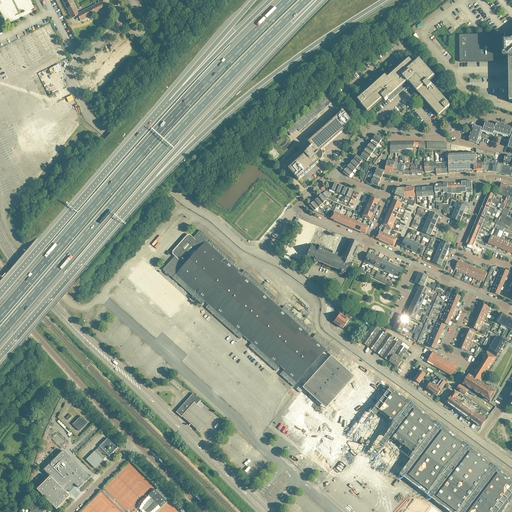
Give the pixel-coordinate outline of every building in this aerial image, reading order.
[(74,6),(71,1),(65,4),(67,9),(74,6)] [(104,9),(103,6),(105,5),(103,3),(100,4),(99,3),(96,5),(99,11),(104,9)] [(99,11),(96,5),(91,7),(94,14),(99,11)] [(76,10),(74,6),(67,9),(70,14),(76,10)] [(94,14),(91,7),(86,10),(89,16),(94,14)] [(79,15),(78,14),(76,10),(70,14),(72,19),(75,17),(79,15)] [(89,16),(86,10),(81,12),(85,19),(89,16)] [(85,19),(81,12),(78,14),(79,15),(75,17),(77,20),(79,19),(80,21),(85,19)] [(511,38),(511,39),(511,38),(503,38),(503,34),(459,35),(460,62),(509,61),(509,101),(511,101),(511,38)] [(95,56),(87,63),(89,65),(83,71),(88,77),(98,67),(94,62),(98,59),(95,56)] [(434,77),(419,61),(414,66),(409,60),(390,78),(388,79),(385,77),(363,97),(362,97),(358,100),(362,105),(368,111),(383,98),(385,101),(393,94),(394,95),(400,90),(408,83),(421,98),(422,97),(439,115),(445,109),(446,110),(450,106),(428,82),(434,77)] [(92,93),(113,72),(108,67),(87,88),(92,93)] [(286,130),(291,134),(297,129),(299,131),(331,103),(325,96),(286,130)] [(320,150),(352,122),(342,110),(341,110),(340,110),(340,111),(340,112),(341,112),(307,142),(311,146),(305,151),(306,152),(287,168),(297,180),(298,180),(299,180),(299,179),(299,178),(319,160),(320,160),(321,159),(321,158),(322,157),(322,156),(322,155),(322,154),(322,153),(321,152),(321,151),(320,150)] [(488,135),(491,124),(486,122),(484,129),(473,125),(472,131),(481,134),(482,132),(486,133),(486,134),(488,135)] [(493,136),(497,123),(496,126),(491,124),(488,135),(489,135),(489,134),(493,136)] [(497,123),(493,136),(497,137),(498,134),(499,134),(502,125),(497,123)] [(504,137),(508,126),(502,125),(499,134),(503,136),(504,137)] [(480,138),(481,134),(472,131),(470,136),(481,139),(481,138),(480,138)] [(379,144),(382,139),(376,135),(373,139),(379,144)] [(480,141),(481,139),(470,136),(468,141),(478,145),(479,141),(480,141)] [(376,148),(379,144),(373,139),(370,144),(376,148)] [(413,147),(414,142),(390,142),(390,153),(395,154),(401,154),(406,154),(406,152),(413,153),(413,147)] [(373,152),(376,148),(370,144),(367,148),(373,152)] [(370,157),(373,152),(367,148),(364,153),(370,157)] [(494,157),(495,153),(476,148),(476,153),(482,155),(482,154),(494,157)] [(367,161),(370,157),(364,153),(361,157),(367,161)] [(476,153),(448,154),(448,165),(449,173),(473,172),(473,171),(477,171),(476,167),(476,163),(476,153)] [(363,160),(360,158),(357,156),(354,160),(359,165),(363,160)] [(359,165),(354,160),(350,164),(356,169),(359,165)] [(393,172),(394,165),(395,160),(392,160),(391,162),(387,161),(385,170),(393,172)] [(412,164),(406,163),(407,160),(405,160),(405,164),(404,175),(411,175),(412,164)] [(485,162),(484,162),(483,162),(483,163),(476,163),(477,172),(482,172),(482,167),(485,167),(485,162)] [(511,170),(511,168),(509,167),(510,164),(504,163),(501,174),(507,175),(511,176),(511,173),(511,170)] [(356,169),(350,164),(347,168),(353,173),(356,169)] [(353,173),(347,168),(343,173),(349,177),(353,173)] [(382,176),(384,171),(377,168),(375,174),(382,176)] [(378,187),(380,181),(373,179),(371,184),(378,187)] [(335,191),(338,184),(332,182),(329,189),(329,191),(334,193),(334,191),(335,191)] [(461,193),(462,183),(452,183),(452,194),(455,194),(461,194),(461,193)] [(504,196),(508,185),(502,183),(497,193),(504,196)] [(340,194),(343,187),(338,184),(335,191),(340,194)] [(345,196),(348,189),(343,187),(340,194),(345,196)] [(409,194),(409,187),(406,187),(406,188),(398,189),(397,189),(397,190),(395,195),(401,197),(402,194),(406,194),(409,194)] [(415,197),(415,187),(412,188),(412,187),(409,187),(409,194),(406,194),(407,200),(408,201),(409,201),(410,199),(410,197),(415,197)] [(350,198),(353,191),(348,189),(345,196),(350,198)] [(493,198),(495,195),(488,192),(486,197),(501,203),(501,202),(499,201),(496,199),(493,198)] [(327,200),(321,194),(317,198),(322,204),(327,200)] [(402,204),(404,199),(407,200),(406,194),(402,194),(401,197),(395,195),(396,195),(395,197),(394,197),(393,200),(402,204)] [(379,199),(377,199),(378,198),(374,196),(374,197),(371,196),(368,201),(378,205),(379,202),(378,202),(379,199)] [(501,203),(486,197),(484,201),(491,204),(492,202),(494,203),(498,205),(497,207),(502,209),(505,205),(501,203)] [(322,204),(317,198),(313,202),(318,207),(322,204)] [(376,207),(377,207),(378,205),(368,201),(367,200),(365,205),(367,205),(366,206),(375,209),(376,207)] [(400,208),(402,204),(393,200),(392,202),(391,205),(400,208)] [(484,201),(482,206),(497,212),(498,210),(490,207),(491,204),(484,201)] [(318,207),(313,202),(311,203),(309,206),(314,211),(318,207)] [(464,212),(466,206),(458,203),(456,208),(464,212)] [(398,213),(400,208),(391,205),(390,207),(388,209),(398,213)] [(374,210),(375,209),(366,206),(364,211),(373,215),(375,212),(374,212),(374,210)] [(497,212),(482,206),(480,210),(487,213),(488,211),(499,215),(499,213),(497,212)] [(456,208),(454,213),(462,217),(464,212),(456,208)] [(511,222),(511,218),(509,217),(509,218),(506,216),(509,211),(504,208),(502,214),(503,214),(499,221),(497,220),(495,224),(508,229),(511,222)] [(396,218),(398,213),(388,209),(387,212),(388,212),(387,215),(396,218)] [(488,217),(489,214),(487,213),(480,210),(478,215),(491,221),(492,219),(489,218),(490,217),(488,217)] [(336,222),(339,214),(333,211),(330,219),(333,220),(333,221),(336,222)] [(373,215),(364,211),(362,216),(365,217),(367,218),(370,219),(370,220),(372,217),(373,216),(373,215)] [(437,221),(439,215),(431,212),(429,217),(437,221)] [(460,222),(462,217),(454,213),(451,218),(460,222)] [(342,225),(345,216),(339,214),(336,222),(342,225)] [(393,223),(396,218),(387,215),(386,217),(385,217),(384,219),(393,223)] [(347,227),(351,219),(345,216),(342,225),(347,227)] [(476,221),(490,226),(490,224),(486,222),(487,220),(485,219),(478,216),(476,221)] [(435,226),(437,221),(429,217),(427,222),(435,226)] [(353,230),(357,221),(351,219),(347,227),(353,230)] [(391,229),(393,223),(384,219),(383,222),(384,222),(383,225),(385,226),(388,227),(390,228),(391,229)] [(359,232),(362,224),(357,221),(353,230),(359,232)] [(490,227),(490,226),(476,221),(474,225),(481,228),(483,229),(484,227),(492,230),(493,228),(490,227)] [(433,231),(435,226),(427,222),(424,227),(433,231)] [(368,226),(362,224),(359,232),(362,233),(362,232),(365,234),(368,226)] [(480,230),(481,228),(474,225),(472,230),(481,234),(482,231),(480,230)] [(431,236),(433,231),(424,227),(422,232),(431,236)] [(174,256),(163,269),(165,272),(164,273),(169,276),(202,304),(204,301),(208,305),(205,308),(240,339),(243,336),(251,343),(248,346),(272,368),(276,371),(280,367),(284,370),(280,374),(295,388),(331,348),(329,347),(316,334),(312,339),(308,335),(312,331),(284,306),(282,309),(273,302),(276,299),(272,295),(244,270),(242,273),(234,266),(235,264),(236,263),(200,230),(193,238),(188,243),(187,242),(184,242),(178,248),(179,251),(177,251),(175,254),(175,255),(174,256)] [(481,234),(472,230),(470,234),(477,237),(478,235),(488,239),(489,237),(488,237),(484,235),(481,234)] [(382,242),(385,234),(379,231),(376,238),(379,240),(379,241),(382,242)] [(387,244),(391,236),(385,234),(382,242),(387,244)] [(476,240),(477,237),(470,234),(468,239),(479,243),(483,245),(484,243),(479,241),(478,241),(476,240)] [(493,246),(497,236),(495,235),(494,236),(492,235),(488,243),(493,246)] [(394,246),(397,239),(391,236),(387,244),(390,245),(394,246)] [(498,248),(501,239),(499,238),(500,237),(497,236),(493,246),(498,248)] [(402,246),(406,248),(410,240),(405,238),(401,246),(402,246)] [(359,243),(350,239),(343,255),(337,253),(336,256),(323,250),(324,248),(321,247),(320,246),(319,249),(311,245),(306,257),(314,260),(313,261),(314,262),(314,263),(315,263),(315,264),(317,264),(317,263),(318,262),(318,261),(326,264),(341,271),(340,273),(343,274),(344,272),(345,272),(346,271),(348,273),(352,263),(351,262),(359,243)] [(502,250),(506,240),(504,239),(504,240),(501,239),(498,248),(502,250)] [(411,251),(415,242),(410,240),(406,248),(411,251)] [(507,251),(511,243),(510,243),(508,242),(509,241),(506,240),(502,250),(507,251)] [(416,253),(420,245),(415,242),(411,251),(416,253)] [(450,246),(441,242),(439,247),(448,251),(450,246)] [(421,255),(425,247),(420,245),(416,253),(421,255)] [(435,251),(437,252),(445,256),(448,251),(439,247),(437,246),(435,251)] [(443,261),(445,256),(437,252),(435,257),(443,261)] [(369,264),(373,255),(368,253),(364,261),(369,264)] [(374,266),(378,258),(373,255),(369,264),(374,266)] [(442,264),(443,261),(435,257),(432,256),(431,259),(430,261),(433,262),(441,266),(442,264)] [(379,268),(383,260),(378,258),(374,266),(379,268)] [(384,271),(388,262),(383,260),(379,268),(384,271)] [(458,277),(459,273),(464,263),(459,261),(455,269),(457,270),(457,272),(456,272),(455,275),(454,277),(457,279),(458,277)] [(389,273),(393,265),(388,262),(384,271),(389,273)] [(465,274),(468,265),(464,263),(459,273),(462,274),(462,273),(465,274)] [(394,275),(397,267),(393,265),(389,273),(394,275)] [(469,277),(473,267),(468,265),(465,274),(467,274),(466,276),(469,277)] [(399,278),(403,269),(402,269),(397,267),(394,275),(399,278)] [(474,278),(478,269),(473,267),(469,277),(471,278),(472,277),(474,278)] [(507,276),(509,271),(500,268),(499,270),(498,270),(497,272),(507,276)] [(478,281),(482,271),(478,269),(474,278),(476,278),(476,280),(478,281)] [(478,281),(481,282),(481,281),(484,282),(487,273),(482,271),(478,281)] [(505,281),(507,276),(497,272),(496,274),(497,275),(496,277),(505,281)] [(426,282),(428,277),(420,273),(417,278),(426,282)] [(503,285),(505,281),(496,277),(495,279),(494,279),(493,281),(503,285)] [(417,284),(420,286),(421,286),(423,287),(426,282),(417,278),(415,283),(417,284)] [(501,290),(503,285),(493,281),(492,284),(493,284),(492,286),(501,290)] [(427,295),(429,290),(423,287),(421,286),(420,286),(418,291),(427,295)] [(499,295),(501,290),(492,286),(491,289),(490,288),(489,291),(499,295)] [(426,295),(427,295),(418,291),(416,296),(424,299),(426,301),(427,300),(427,301),(428,299),(425,297),(426,295)] [(449,297),(458,301),(460,297),(452,293),(451,295),(450,295),(449,297)] [(416,296),(414,300),(422,304),(424,299),(416,296)] [(456,306),(458,301),(449,297),(448,300),(449,300),(448,302),(456,306)] [(146,311),(155,301),(153,299),(152,299),(143,309),(146,311)] [(411,305),(420,309),(422,304),(414,300),(411,305)] [(454,311),(456,306),(448,302),(447,305),(446,304),(445,307),(454,311)] [(490,310),(491,308),(481,304),(479,308),(488,312),(489,310),(490,310)] [(409,310),(417,314),(420,309),(411,305),(409,310)] [(452,315),(454,311),(445,307),(444,309),(442,309),(442,311),(444,312),(452,315)] [(487,314),(488,312),(479,308),(477,313),(487,317),(488,315),(487,314)] [(415,319),(417,314),(409,310),(406,315),(415,319)] [(343,329),(353,315),(348,312),(344,317),(340,314),(334,322),(343,329)] [(450,320),(452,315),(444,312),(443,314),(442,314),(441,316),(450,320)] [(486,320),(487,317),(477,313),(475,318),(484,321),(484,319),(486,320)] [(501,324),(505,316),(500,313),(496,322),(501,324)] [(406,323),(408,324),(410,319),(408,319),(409,318),(400,314),(398,319),(406,323)] [(448,325),(450,320),(441,316),(440,319),(441,319),(440,321),(448,325)] [(506,327),(510,318),(505,316),(501,324),(506,327)] [(483,324),(484,321),(475,318),(473,323),(483,327),(484,324),(483,324)] [(406,329),(408,324),(406,323),(398,319),(395,324),(404,328),(406,329)] [(443,330),(445,325),(434,320),(433,323),(434,324),(433,326),(443,330)] [(482,329),(483,327),(473,323),(471,327),(479,331),(480,329),(482,329)] [(404,328),(395,324),(393,329),(403,334),(404,332),(402,331),(404,328)] [(410,347),(403,342),(401,345),(373,325),(361,342),(389,362),(389,361),(398,367),(402,361),(400,360),(402,357),(410,347)] [(441,335),(443,330),(433,326),(431,325),(429,330),(431,331),(441,335)] [(429,330),(426,328),(424,327),(422,330),(422,332),(424,333),(424,331),(430,334),(430,333),(431,334),(430,336),(439,340),(441,335),(431,331),(429,330)] [(475,332),(468,329),(467,329),(465,334),(474,338),(474,337),(475,335),(474,334),(475,332)] [(473,340),(474,338),(465,334),(463,338),(471,342),(472,339),(473,340)] [(437,344),(439,340),(430,336),(429,338),(428,338),(427,340),(437,344)] [(494,342),(502,347),(505,342),(497,337),(494,342)] [(470,344),(471,342),(463,338),(461,343),(470,347),(471,344),(470,344)] [(435,349),(437,344),(427,340),(426,343),(427,343),(426,346),(435,349)] [(491,346),(499,352),(502,347),(494,342),(491,346)] [(469,349),(470,347),(461,343),(459,348),(467,351),(468,349),(469,349)] [(488,351),(496,357),(499,352),(491,346),(488,351)] [(458,370),(460,367),(459,367),(443,358),(432,352),(427,362),(453,377),(455,374),(455,375),(455,374),(457,371),(458,371),(458,370)] [(471,377),(469,375),(463,384),(490,401),(496,392),(482,384),(480,382),(490,367),(495,358),(486,352),(485,355),(483,358),(471,377)] [(427,376),(429,372),(419,365),(416,368),(419,370),(416,374),(417,375),(416,377),(415,377),(415,378),(414,379),(414,380),(420,384),(420,383),(421,381),(421,382),(421,381),(423,379),(424,377),(425,377),(426,375),(427,376),(426,376),(427,376)] [(440,381),(439,382),(436,379),(432,384),(430,383),(430,384),(428,383),(425,387),(427,388),(426,388),(426,389),(427,389),(430,391),(430,392),(430,391),(433,394),(434,394),(437,396),(436,396),(437,396),(438,395),(439,396),(442,392),(440,391),(441,391),(443,389),(442,388),(445,385),(446,383),(448,380),(435,372),(434,374),(439,378),(439,379),(440,379),(439,380),(440,381)] [(473,393),(460,385),(456,389),(465,395),(467,392),(472,395),(473,393)] [(458,411),(466,400),(455,392),(447,403),(458,411)] [(182,416),(194,403),(195,403),(196,404),(196,405),(197,405),(197,404),(199,402),(201,400),(193,393),(191,395),(189,398),(176,412),(176,413),(177,412),(181,416),(181,417),(182,417),(181,416),(182,416)] [(468,421),(469,419),(476,409),(479,406),(477,404),(475,408),(469,404),(470,403),(466,400),(458,411),(467,418),(466,419),(468,421)] [(212,417),(197,404),(194,402),(182,416),(185,418),(199,431),(203,427),(212,417)] [(485,421),(488,418),(484,415),(485,414),(481,411),(480,412),(476,409),(469,419),(481,428),(486,421),(485,421)] [(79,431),(87,423),(81,417),(81,416),(80,416),(81,417),(73,424),(72,424),(73,425),(79,431)] [(490,436),(506,446),(510,441),(494,430),(490,436)] [(114,453),(114,452),(114,451),(117,448),(117,449),(117,448),(107,438),(96,449),(97,449),(95,451),(94,451),(86,460),(95,469),(103,460),(103,459),(108,455),(108,456),(108,457),(109,457),(109,456),(112,453),(113,453),(114,453)] [(65,492),(67,490),(69,492),(74,488),(72,485),(74,483),(78,488),(89,477),(63,450),(52,461),(67,477),(58,485),(50,477),(37,490),(56,509),(69,496),(65,492)] [(168,499),(157,488),(157,489),(155,490),(154,489),(148,495),(151,498),(149,500),(147,502),(145,504),(144,506),(142,509),(145,511),(150,511),(152,511),(154,509),(156,507),(158,505),(161,508),(167,502),(166,500),(167,499),(168,499)] [(29,511),(43,511),(45,511),(39,505),(38,507),(33,502),(27,507),(31,511),(29,511)]
